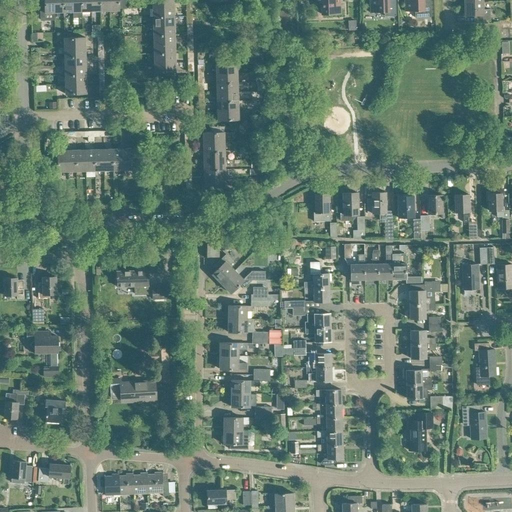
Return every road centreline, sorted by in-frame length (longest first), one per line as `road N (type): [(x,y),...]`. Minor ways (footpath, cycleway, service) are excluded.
road 1 (unclassified): [(74,229),(226,216),(325,170),(511,165)]
road 2 (residential): [(368,393),(383,388),(390,369),(381,308),(347,315),(354,389)]
road 3 (unclassified): [(89,452),(84,294),(74,258)]
road 4 (residential): [(22,116),(192,112)]
road 5 (residential): [(195,457),(200,288)]
road 6 (residential): [(501,482),(506,318)]
road 7 (unclassified): [(74,229),(53,217),(28,165),(22,116)]
road 8 (residential): [(318,478),(195,457)]
